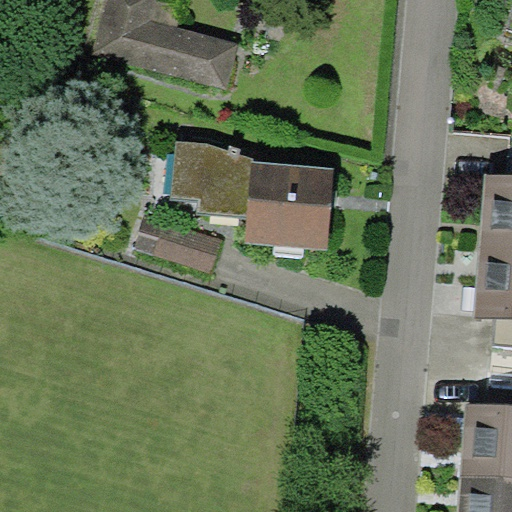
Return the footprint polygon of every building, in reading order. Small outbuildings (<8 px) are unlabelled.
[(187,3),(173,0),(111,0),(96,62),(232,96),(245,45),(181,30),(187,3)] [(335,251),(342,173),(257,166),(258,148),(185,142),(179,212),(252,218),(250,244),(335,251)] [(511,329),(511,180),(484,179),(482,209),(477,284),(475,327),(511,329)] [(225,239),(143,215),(133,250),(215,273),(225,239)] [(511,511),(511,406),(467,404),(465,434),(461,509),(460,511),(511,511)]
